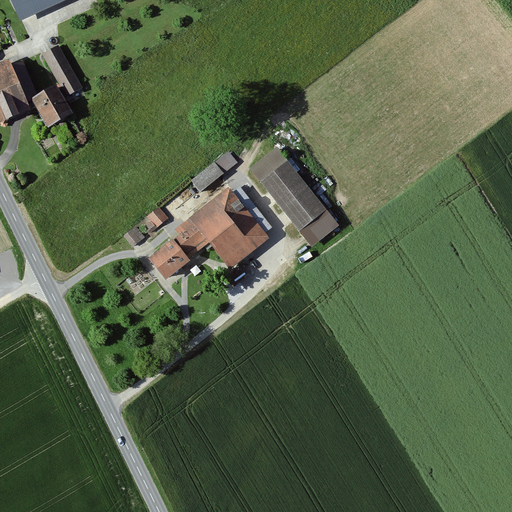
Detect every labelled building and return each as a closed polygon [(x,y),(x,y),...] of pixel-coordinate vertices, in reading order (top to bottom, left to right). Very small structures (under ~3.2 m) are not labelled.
[(11,0),(20,18),(58,0),(11,0)] [(57,45),(40,54),(57,85),(63,96),(80,87),(57,45)] [(22,57),(0,66),(0,121),(33,108),(29,100),(38,95),(22,57)] [(57,85),(38,95),(29,100),(33,108),(45,129),(73,115),(63,96),(57,85)] [(334,216),(278,143),(248,165),(311,249),(333,232),(334,216)] [(227,148),(190,178),(201,193),(239,163),(227,148)] [(271,237),(225,186),(144,254),(166,281),(212,242),(234,268),(271,237)] [(167,217),(159,206),(148,215),(157,225),(167,217)] [(145,236),(135,225),(124,234),(134,245),(145,236)]
